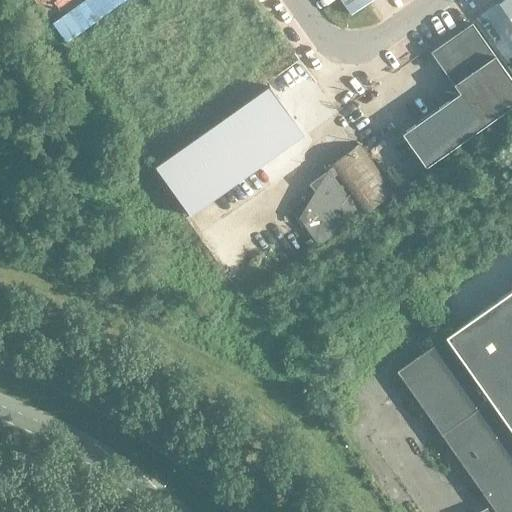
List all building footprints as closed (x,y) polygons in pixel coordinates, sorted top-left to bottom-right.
[(344,0),(352,11),(367,0),(344,0)] [(511,0),(501,0),(499,2),(511,21),(511,0)] [(511,105),(511,79),(471,21),(429,51),(458,92),(400,133),(425,167),(511,105)] [(269,85),(155,166),(189,215),(304,134),(269,85)] [(329,170),(311,183),(343,228),(397,190),(361,140),(326,165),(329,170)] [(511,257),(484,218),(439,250),(511,353),(511,257)] [(511,431),(403,276),(370,299),(511,499),(511,431)] [(442,511),(318,336),(285,359),(393,511),(442,511)]
